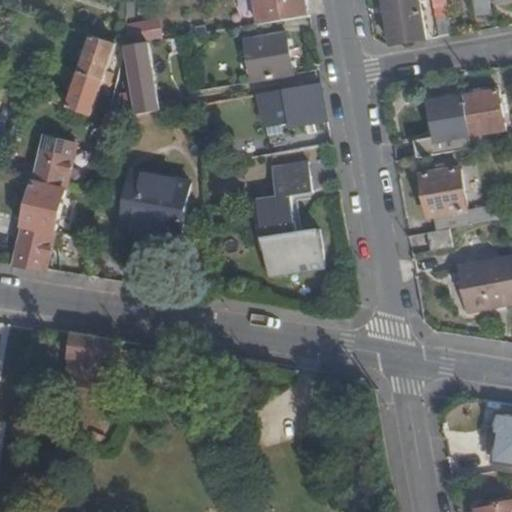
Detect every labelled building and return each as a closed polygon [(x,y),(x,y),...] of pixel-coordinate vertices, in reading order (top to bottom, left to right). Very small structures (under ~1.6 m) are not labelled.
[(309,16),(306,0),(257,0),(261,25),(309,16)] [(383,0),(391,45),(425,39),(418,0),(383,0)] [(431,0),(437,37),(450,35),(445,0),(431,0)] [(475,0),(478,16),(494,14),(492,0),(475,0)] [(139,23),(141,42),(164,39),(162,20),(139,23)] [(254,83),(295,76),(288,34),(248,42),(254,83)] [(93,38),(81,74),(106,82),(118,47),(93,38)] [(140,118),(162,114),(150,52),(149,45),(129,49),(136,95),(140,118)] [(106,82),(81,74),(69,110),(94,118),(106,82)] [(28,96),(0,86),(0,101),(23,110),(28,96)] [(328,121),(322,86),(273,95),(276,120),(292,118),(294,126),(328,121)] [(497,89),(463,95),(473,148),(481,147),(478,134),(504,129),(497,89)] [(132,120),(140,118),(136,95),(122,98),(126,121),(132,120)] [(417,141),(420,158),(473,148),(463,95),(430,101),(438,137),(417,141)] [(12,265),(46,270),(78,147),(72,146),(75,133),(49,126),(12,265)] [(225,163),(224,151),(207,153),(209,166),(225,163)] [(292,207),(297,207),(295,194),(312,191),(307,162),(270,168),(275,198),(256,201),(265,250),(270,276),(325,266),(320,229),(301,231),(296,232),(292,207)] [(448,230),(471,226),(460,169),(421,176),(427,216),(432,216),(434,232),(448,230)] [(190,183),(135,174),(124,226),(180,236),(190,183)] [(265,250),(256,201),(251,202),(259,251),(265,250)] [(301,231),(297,207),(292,207),(296,232),(301,231)] [(434,232),(426,234),(430,250),(451,247),(448,230),(434,232)] [(511,304),(511,258),(459,267),(466,313),(511,304)] [(120,342),(76,335),(67,382),(112,389),(120,342)] [(511,511),(511,501),(478,508),(478,511),(511,511)]
